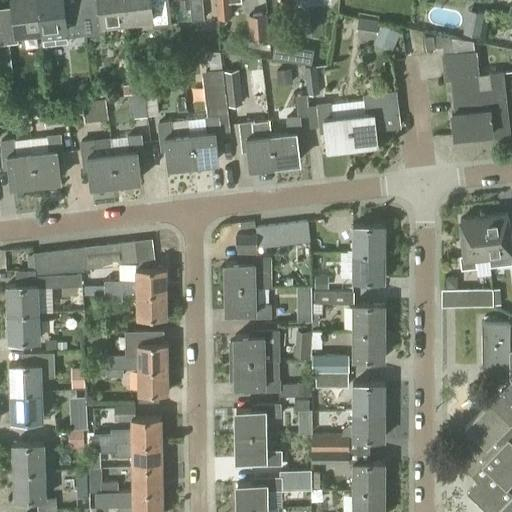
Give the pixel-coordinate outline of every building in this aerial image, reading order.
[(16,33),(42,30),(38,0),(11,0),(12,6),(0,7),(0,71),(12,70),(9,43),(17,42),(16,33)] [(38,0),(42,30),(43,45),(67,42),(67,36),(85,34),(81,2),(64,5),(63,0),(38,0)] [(99,0),(100,0),(81,2),(85,34),(104,32),(103,23),(128,20),(125,0),(99,0)] [(125,0),(128,20),(153,17),(154,26),(172,24),(168,0),(125,0)] [(232,17),(230,0),(216,0),(218,18),(232,17)] [(339,25),(340,0),(323,0),(323,24),(339,25)] [(247,14),(250,40),(268,38),(266,13),(247,14)] [(377,33),(378,25),(357,22),(356,30),(377,33)] [(477,75),(474,41),(436,34),(424,36),(426,49),(442,47),(445,79),(452,78),(455,112),(451,112),(454,135),(483,131),(484,137),(509,134),(502,72),(477,75)] [(274,42),(271,59),(295,62),(297,45),(274,42)] [(308,94),(319,93),(316,65),(304,66),(308,94)] [(206,107),(227,105),(225,85),(223,68),(210,70),(202,71),(206,107)] [(225,85),(227,105),(242,104),(239,69),(224,70),(226,85),(225,85)] [(375,140),(375,141),(376,141),(375,130),(400,127),(395,91),(370,94),(371,96),(363,97),(364,99),(347,101),(353,148),(372,146),(371,141),(375,140)] [(133,117),(147,116),(144,92),(131,94),(133,117)] [(84,121),(108,119),(105,98),(82,100),(84,121)] [(329,147),(330,147),(330,146),(334,146),(334,151),(353,148),(347,101),(331,103),(331,100),(316,102),(319,125),(326,124),(329,147)] [(45,127),(68,123),(65,101),(42,105),(45,127)] [(190,134),(194,163),(218,160),(217,144),(222,143),(219,114),(207,115),(204,116),(206,132),(190,134)] [(271,135),(275,164),(300,161),(298,144),(304,144),(300,114),(286,116),(288,133),(271,135)] [(161,151),(167,150),(169,166),(194,163),(194,161),(190,134),(189,119),(171,121),(171,119),(157,121),(161,151)] [(275,164),(271,135),(269,119),(238,122),(242,151),(248,150),(250,167),(275,164)] [(61,178),(59,162),(65,161),(61,132),(47,134),(49,150),(33,152),(36,181),(61,178)] [(113,154),(116,182),(141,179),(139,163),(145,162),(141,133),(127,135),(129,152),(113,154)] [(36,181),(33,152),(16,154),(14,138),(0,139),(0,143),(3,168),(10,168),(12,184),(36,181)] [(83,170),(90,169),(92,185),(116,182),(113,154),(95,156),(93,139),(79,140),(83,170)] [(511,233),(509,234),(507,213),(483,216),(488,254),(489,264),(511,260),(511,233)] [(474,256),(488,254),(483,216),(460,219),(464,256),(459,256),(461,269),(476,267),(474,256)] [(312,241),(311,241),(312,248),(324,246),(325,250),(342,248),(341,236),(324,238),(321,218),(309,219),(312,241)] [(301,242),(311,241),(312,241),(309,219),(306,219),(307,220),(298,221),(301,242)] [(290,244),(301,242),(298,221),(288,223),(290,244)] [(281,245),(290,244),(288,223),(277,224),(280,245),(281,245)] [(270,246),(280,245),(277,224),(267,225),(270,246)] [(353,252),(384,252),(384,224),(353,224),(353,252)] [(258,248),(270,246),(267,225),(256,227),(258,248)] [(256,234),(237,234),(237,246),(256,246),(256,234)] [(136,241),(121,242),(123,265),(138,263),(136,241)] [(119,266),(123,266),(123,265),(121,242),(109,244),(111,266),(119,265),(119,266)] [(87,268),(111,266),(109,244),(84,247),(87,268)] [(87,268),(84,247),(72,249),(74,270),(87,268)] [(74,270),(72,249),(59,250),(62,271),(74,270)] [(47,252),(49,273),(62,271),(59,250),(47,252)] [(35,264),(37,274),(49,273),(47,252),(34,253),(35,264)] [(384,280),(384,252),(353,252),(353,280),(384,280)] [(240,255),(240,262),(225,262),(225,287),(255,286),(254,269),(270,269),(270,254),(240,255)] [(104,292),(166,291),(165,267),(123,268),(123,266),(119,266),(119,283),(104,283),(104,292)] [(42,286),(82,285),(82,272),(42,274),(42,286)] [(7,312),(37,312),(36,284),(6,285),(7,312)] [(255,286),(225,287),(226,312),(241,312),(241,317),(271,317),(271,302),(255,303),(255,286)] [(467,306),(493,305),(492,292),(492,288),(467,289),(467,306)] [(353,303),(353,291),(314,290),(314,302),(353,303)] [(166,291),(104,292),(104,302),(122,302),(122,293),(136,293),(137,317),(166,316),(166,291)] [(310,320),(310,300),(298,301),(298,321),(310,320)] [(352,331),(384,332),(384,304),(352,304),(352,331)] [(37,312),(7,312),(8,340),(38,339),(38,349),(55,349),(55,337),(38,337),(37,312)] [(509,377),(511,379),(463,426),(474,437),(454,457),(478,481),(467,492),(486,511),(511,511),(511,493),(506,488),(511,481),(511,323),(510,323),(510,320),(482,320),(482,365),(509,365),(509,377)] [(229,361),(263,360),(262,353),(269,353),(276,346),(279,346),(279,328),(249,328),(249,336),(234,336),(235,340),(229,340),(229,361)] [(384,359),(384,332),(352,331),(352,359),(384,359)] [(105,367),(123,366),(138,366),(138,368),(167,368),(167,343),(138,343),(138,353),(105,353),(105,367)] [(94,388),(91,349),(63,350),(64,366),(78,365),(79,389),(94,388)] [(10,391),(41,390),(40,376),(55,375),(54,351),(28,352),(28,363),(9,364),(10,391)] [(316,371),(348,371),(349,371),(349,353),(312,353),(312,371),(316,371)] [(250,391),(280,391),(280,376),(263,376),(263,360),(229,361),(229,379),(235,379),(235,386),(250,385),(250,391)] [(123,376),(123,366),(105,367),(105,368),(106,376),(123,376)] [(167,368),(138,368),(138,402),(159,402),(159,393),(168,393),(167,368)] [(348,371),(316,371),(316,385),(348,385),(348,371)] [(296,381),(296,383),(296,396),(310,395),(310,381),(296,381)] [(352,411),(383,411),(383,383),(352,383),(352,411)] [(86,427),(85,414),(86,414),(86,389),(74,389),(75,415),(76,415),(77,427),(86,427)] [(41,390),(10,391),(11,419),(42,418),(41,390)] [(294,409),(308,409),(308,398),(294,398),(294,409)] [(264,433),(264,417),(281,416),(281,401),(251,402),(251,409),(235,409),(236,434),(264,433)] [(88,444),(161,442),(161,417),(135,417),(135,404),(114,405),(114,420),(130,420),(131,430),(114,431),(114,432),(100,433),(100,426),(87,427),(88,444)] [(383,411),(352,411),(353,438),(384,438),(383,411)] [(311,450),(348,450),(348,432),(311,432),(311,450)] [(264,433),(236,434),(236,459),(252,458),(252,464),(282,464),(281,449),(265,449),(264,433)] [(13,471),(44,469),(43,441),(11,443),(13,471)] [(131,467),(162,466),(161,442),(88,444),(88,449),(100,449),(100,451),(115,450),(116,455),(131,455),(131,467)] [(348,450),(311,450),(311,462),(348,462),(348,450)] [(79,468),(87,468),(87,467),(89,467),(89,458),(78,459),(79,468)] [(352,489),(383,489),(383,461),(352,461),(352,489)] [(132,491),(162,490),(162,466),(131,467),(132,491)] [(57,509),(86,507),(86,503),(88,503),(87,468),(79,468),(75,469),(77,500),(56,501),(56,497),(45,497),(44,469),(13,471),(14,499),(37,498),(38,509),(57,509)] [(294,469),(282,469),(279,469),(279,475),(282,475),(282,489),(294,489),(294,469)] [(237,508),(266,507),(266,490),(282,489),(282,475),(251,476),(251,483),(236,483),(237,508)] [(118,482),(89,483),(90,492),(95,492),(95,491),(118,490),(118,482)] [(383,511),(383,489),(352,489),(352,511),(383,511)] [(162,511),(162,490),(132,491),(132,490),(118,490),(95,491),(95,492),(95,505),(132,505),(132,511),(162,511)]
